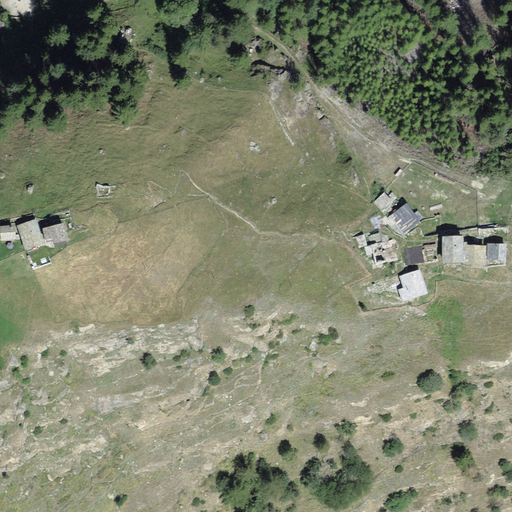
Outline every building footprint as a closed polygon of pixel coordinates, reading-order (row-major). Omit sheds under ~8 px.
[(379,160),(370,153),(365,160),(374,167),(379,160)] [(390,200),(383,192),(375,198),(382,207),(390,200)] [(403,233),(418,221),(405,205),(390,217),(403,233)] [(33,221),(19,226),(27,248),(41,242),(33,221)] [(0,238),(16,238),(15,226),(0,227),(0,238)] [(63,226),(45,230),(48,241),(65,238),(63,226)] [(460,239),(444,239),(445,261),(460,261),(460,239)] [(376,265),(396,257),(389,241),(369,249),(376,265)] [(423,245),(407,246),(407,262),(424,261),(423,245)] [(505,247),(491,246),(491,257),(504,258),(505,247)] [(486,248),(468,248),(467,263),(485,263),(486,248)] [(412,298),(427,294),(419,273),(405,278),(412,298)]
